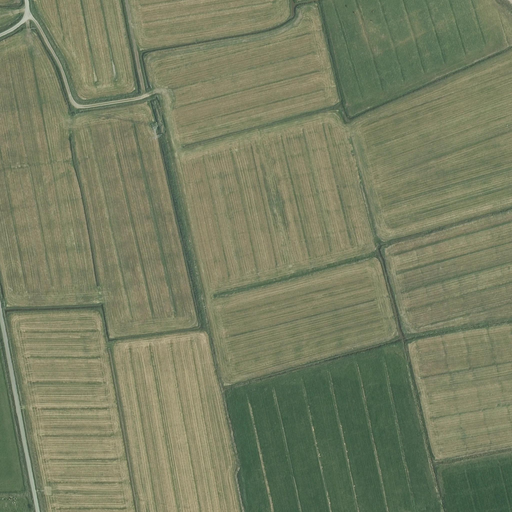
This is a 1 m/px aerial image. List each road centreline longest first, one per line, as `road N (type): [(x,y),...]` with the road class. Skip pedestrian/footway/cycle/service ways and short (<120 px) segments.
road 1 (track): [(0,314),(37,511)]
road 2 (track): [(28,16),(76,106),(155,92),(168,99)]
